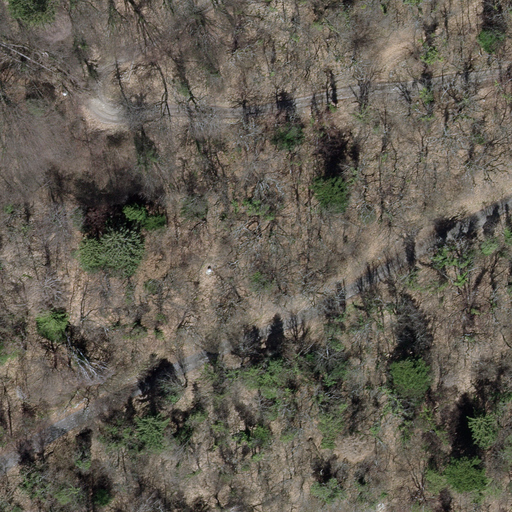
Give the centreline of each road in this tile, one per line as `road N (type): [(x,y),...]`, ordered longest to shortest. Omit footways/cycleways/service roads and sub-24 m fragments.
road 1 (track): [(511,79),(257,115),(103,115),(97,101),(109,70),(221,0)]
road 2 (track): [(511,203),(322,310),(85,418),(0,472)]
